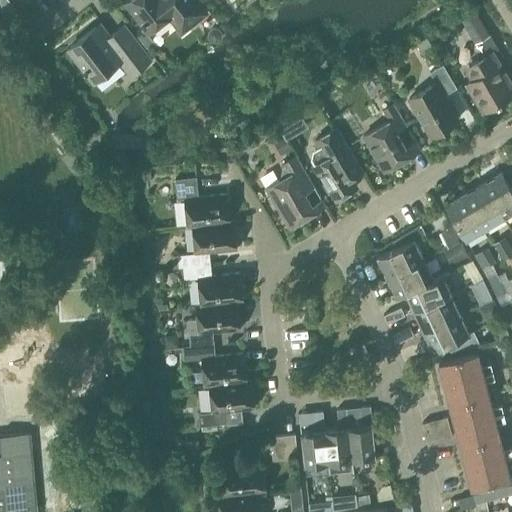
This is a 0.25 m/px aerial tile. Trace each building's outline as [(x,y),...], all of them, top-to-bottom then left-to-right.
[(131,0),(128,3),(145,25),(137,32),(141,38),(150,31),(169,16),(174,22),(180,17),(187,27),(206,12),(196,0),(131,0)] [(476,9),(464,17),(479,42),(491,35),(476,9)] [(96,27),(69,48),(95,81),(121,61),(132,75),(152,60),(125,25),(106,40),(96,27)] [(221,30),(216,29),(212,32),(212,37),(214,41),(219,42),(224,39),(224,34),(221,30)] [(478,78),(471,82),(488,109),(498,103),(499,104),(503,102),(502,101),(511,94),(511,92),(490,54),(470,66),(478,78)] [(445,65),(433,72),(439,83),(411,100),(432,136),(460,119),(445,95),(458,88),(445,65)] [(364,136),(384,170),(411,154),(397,130),(407,124),(395,103),(384,110),(391,120),(364,136)] [(346,108),(333,114),(341,132),(354,126),(346,108)] [(298,115),(280,126),(289,141),(311,128),(302,113),(298,115)] [(76,148),(63,128),(54,135),(67,154),(76,148)] [(337,198),(358,186),(343,161),(353,155),(337,128),(317,140),(322,148),(311,154),(317,164),(315,166),(319,173),(322,172),(337,198)] [(267,188),(290,227),(316,211),(302,186),(312,180),(298,156),(282,165),(289,175),(267,188)] [(511,180),(511,168),(504,172),(503,171),(483,183),(504,217),(511,212),(511,186),(510,182),(511,180)] [(199,196),(197,177),(176,179),(178,199),(183,199),(186,226),(191,226),(230,221),(227,194),(199,196)] [(504,217),(483,183),(464,194),(486,228),(504,217)] [(446,205),(467,239),(486,228),(464,194),(446,205)] [(235,221),(230,221),(191,226),(194,253),(178,255),(180,267),(184,267),(183,266),(211,263),(210,252),(238,249),(235,221)] [(394,240),(397,247),(379,256),(388,275),(425,258),(416,239),(426,234),(421,224),(394,240)] [(511,248),(505,237),(495,243),(505,259),(511,255),(511,248)] [(470,254),(463,240),(445,248),(452,263),(470,254)] [(425,258),(388,275),(398,296),(407,292),(406,291),(434,278),(425,258)] [(469,262),(444,264),(445,276),(471,274),(469,262)] [(202,305),(239,301),(244,301),(241,273),(213,276),(211,263),(183,266),(184,267),(185,279),(199,277),(202,305)] [(493,263),(484,267),(493,286),(501,282),(493,263)] [(415,310),(452,293),(443,273),(434,278),(406,291),(407,292),(415,310)] [(497,296),(506,292),(501,282),(493,286),(497,296)] [(425,330),(461,313),(452,293),(415,310),(425,330)] [(199,318),(188,320),(191,346),(215,343),(214,332),(242,329),(239,301),(202,305),(197,305),(199,318)] [(492,301),(477,308),(483,320),(497,313),(497,311),(492,301)] [(396,311),(385,316),(390,327),(401,322),(396,311)] [(449,344),(452,352),(481,344),(475,330),(470,332),(461,313),(425,330),(434,350),(449,344)] [(302,327),(288,332),(292,343),(306,338),(302,327)] [(405,331),(394,336),(398,343),(408,338),(405,331)] [(184,359),(203,357),(206,385),(211,385),(211,384),(247,380),(244,353),(216,356),(215,343),(191,346),(183,347),(184,359)] [(478,352),(440,362),(445,383),(494,371),(492,363),(482,365),(478,352)] [(494,371),(445,383),(451,404),(489,394),(486,381),(496,379),(494,371)] [(242,409),(255,408),(252,380),(247,380),(211,384),(211,385),(213,412),(199,413),(201,426),(228,423),(243,421),(242,409)] [(489,394),(451,404),(456,425),(505,412),(503,404),(493,407),(489,394)] [(361,406),(364,426),(350,427),(353,459),(377,456),(371,405),(361,406)] [(83,420),(82,407),(69,408),(71,421),(83,420)] [(353,459),(348,408),(338,409),(340,428),(325,430),(328,461),(353,459)] [(314,411),(315,423),(325,422),(323,410),(314,411)] [(462,446),(500,436),(497,423),(507,420),(505,412),(456,425),(462,446)] [(448,416),(447,417),(423,423),(426,433),(451,427),(448,416)] [(429,443),(453,437),(451,427),(426,433),(429,443)] [(302,432),(304,453),(305,464),(328,461),(325,430),(302,432)] [(0,511),(37,511),(31,432),(0,434),(0,511)] [(299,457),(296,433),(284,435),(286,459),(299,457)] [(271,436),(274,460),(286,459),(284,435),(271,436)] [(500,436),(462,446),(467,467),(511,455),(511,446),(504,449),(500,436)] [(511,478),(508,465),(511,463),(511,455),(467,467),(473,488),(511,478)] [(267,492),(264,463),(222,468),(225,495),(225,496),(262,492),(267,492)] [(383,493),(385,500),(398,498),(395,485),(385,486),(383,493)] [(497,498),(494,489),(483,492),(485,501),(497,498)] [(263,511),(262,492),(225,496),(225,495),(220,496),(221,511),(263,511)] [(485,501),(483,492),(474,494),(477,503),(485,501)] [(371,493),(359,495),(360,504),(373,501),(371,493)] [(310,511),(323,511),(334,510),(333,500),(309,503),(310,511)] [(508,511),(506,500),(495,502),(496,511),(508,511)]
